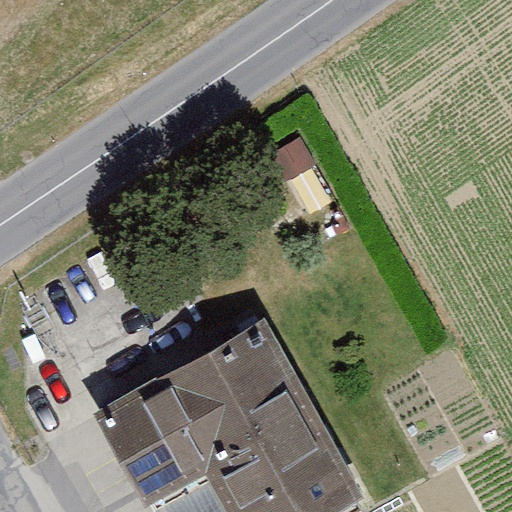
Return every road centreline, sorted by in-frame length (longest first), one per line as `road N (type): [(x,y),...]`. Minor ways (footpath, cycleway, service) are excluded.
road 1 (secondary): [(0,231),(336,0)]
road 2 (unknown): [(15,505),(121,439)]
